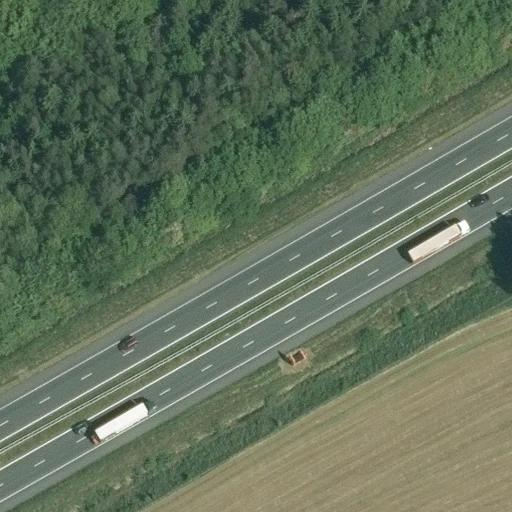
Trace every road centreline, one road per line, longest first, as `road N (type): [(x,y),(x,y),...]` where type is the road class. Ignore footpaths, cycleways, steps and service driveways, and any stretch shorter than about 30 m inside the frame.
road 1 (motorway): [(511,131),(0,424)]
road 2 (motorway): [(0,486),(511,193)]
